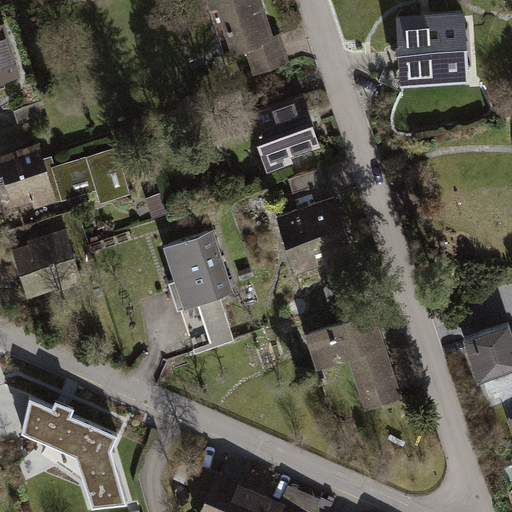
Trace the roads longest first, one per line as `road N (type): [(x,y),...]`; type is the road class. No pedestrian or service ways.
road 1 (residential): [(310,0),(480,511)]
road 2 (residential): [(0,333),(408,511)]
